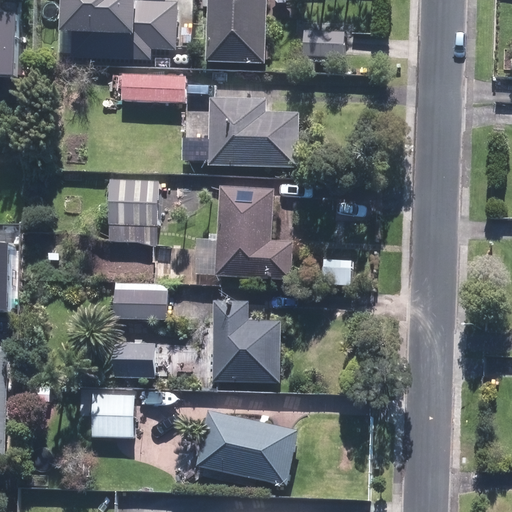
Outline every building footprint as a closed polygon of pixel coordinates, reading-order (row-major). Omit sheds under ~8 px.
[(72,28),(71,52),(147,55),(148,44),(175,45),(176,0),(66,0),(65,28),(72,28)] [(272,0),(214,0),(213,61),(270,63),(272,0)] [(0,75),(18,76),(20,13),(0,12),(0,75)] [(345,37),(310,35),(309,52),(344,54),(345,37)] [(185,81),(127,78),(126,99),(183,102),(185,81)] [(219,100),(215,164),(300,169),(304,115),(266,113),(266,102),(219,100)] [(162,183),(115,182),(114,243),(160,244),(162,183)] [(276,192),(226,190),(223,273),(293,276),(295,244),(274,243),(276,192)] [(84,196),(60,194),(58,212),(83,214),(84,196)] [(351,262),(327,261),(325,283),(350,284),(351,262)] [(170,290),(117,287),(116,319),(169,321),(170,290)] [(251,305),(222,304),(218,376),(281,378),(284,324),(250,322),(251,305)] [(159,348),(121,347),(119,374),(158,375),(159,348)] [(11,349),(0,348),(0,450),(9,451),(11,349)] [(59,386),(35,386),(35,406),(58,406),(59,386)] [(135,400),(98,399),(97,435),(134,436),(135,400)] [(300,433),(215,414),(204,460),(289,479),(300,433)]
